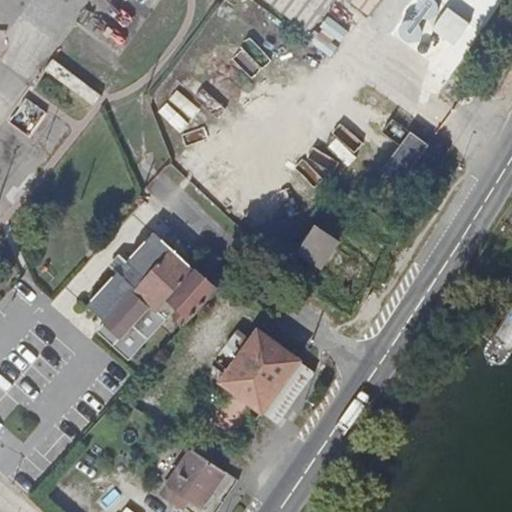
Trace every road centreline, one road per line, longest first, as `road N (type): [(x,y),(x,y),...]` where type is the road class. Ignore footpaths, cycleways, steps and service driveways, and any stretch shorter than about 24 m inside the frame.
road 1 (unclassified): [(168,194),(377,368)]
road 2 (secondary): [(377,368),(511,158)]
road 3 (secondary): [(278,511),(377,368)]
